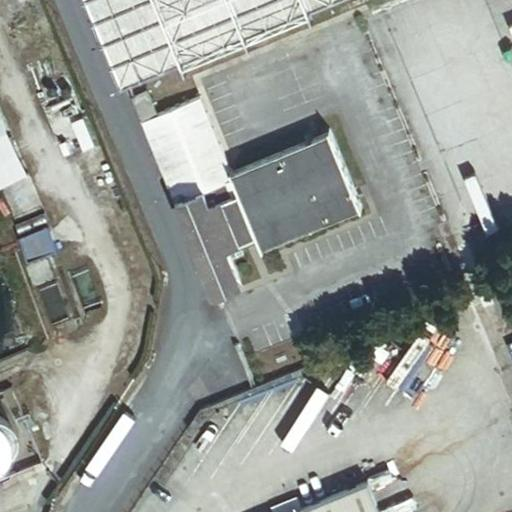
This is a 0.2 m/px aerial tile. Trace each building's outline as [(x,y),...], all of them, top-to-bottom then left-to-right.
[(88,0),(120,76),(305,0),(88,0)] [(146,91),(130,97),(140,121),(156,114),(146,91)] [(229,172),(198,97),(156,114),(140,121),(155,157),(210,291),(237,280),(223,246),(251,234),(256,245),(356,204),(326,132),(229,172)] [(49,224),(21,233),(29,258),(57,248),(49,224)] [(0,469),(1,469),(6,466),(10,462),(14,457),(17,452),(18,446),(19,440),(18,434),(16,428),(14,423),(10,418),(5,415),(0,411),(0,469)] [(370,511),(360,485),(294,511),(370,511)]
